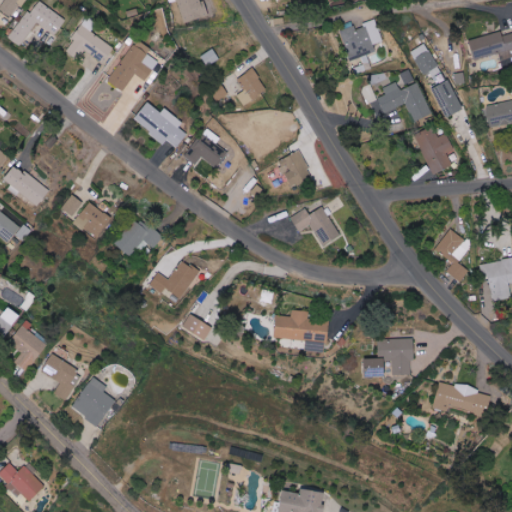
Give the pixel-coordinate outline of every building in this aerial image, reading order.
[(6,0),(0,7),(0,8),(11,17),(24,0),(6,0)] [(205,17),(199,0),(177,0),(184,23),(205,17)] [(9,38),(21,46),(37,22),(57,35),(67,19),(39,1),(31,13),(27,10),(9,38)] [(340,31),(351,61),(377,52),(374,45),(383,41),(375,20),(355,28),(354,25),(340,31)] [(71,39),(102,63),(114,49),(83,24),(71,39)] [(470,40),(474,59),(499,53),(503,67),(511,64),(511,59),(511,58),(511,57),(511,33),(503,35),(502,32),(470,40)] [(136,74),(147,81),(159,61),(147,54),(151,49),(136,39),(109,82),(125,92),(136,74)] [(439,67),(425,43),(411,51),(425,75),(439,67)] [(207,67),(220,59),(213,48),(201,56),(207,67)] [(268,91),(255,69),(238,79),(245,91),(238,95),(244,106),(268,91)] [(414,81),(411,70),(402,73),(405,84),(414,81)] [(433,88),(447,118),(464,110),(450,80),(433,88)] [(417,83),(401,90),(397,82),(384,88),(386,94),(378,98),(385,113),(406,103),(415,122),(431,114),(417,83)] [(229,95),(223,84),(211,91),(217,101),(229,95)] [(377,100),(370,84),(361,88),(368,104),(377,100)] [(511,101),(486,106),(490,126),(511,122),(511,101)] [(183,122),(165,108),(162,113),(148,102),(134,120),(165,144),(168,140),(178,148),(188,134),(179,127),(183,122)] [(202,158),(216,168),(228,152),(217,144),(221,138),(207,128),(186,157),(197,165),(202,158)] [(454,150),(447,133),(438,137),(434,128),(416,136),(434,174),(453,165),(447,153),(454,150)] [(0,167),(9,156),(0,149),(0,167)] [(314,177),(301,151),(279,162),(292,188),(314,177)] [(50,192),(16,165),(4,179),(38,206),(50,192)] [(73,216),(84,202),(72,194),(62,208),(73,216)] [(111,217),(89,202),(75,223),(97,238),(111,217)] [(301,232),(311,225),(325,246),(342,236),(324,207),(311,215),(306,208),(292,217),(301,232)] [(21,228),(0,208),(0,235),(8,243),(21,228)] [(147,244),(155,249),(164,236),(150,226),(148,230),(133,220),(116,246),(131,256),(136,248),(143,252),(147,244)] [(436,250),(453,263),(447,272),(461,282),(469,270),(458,263),(472,244),(451,229),(436,250)] [(511,284),(511,258),(484,264),(491,302),(511,298),(511,297),(510,284),(511,284)] [(183,299),(200,270),(182,260),(170,280),(158,273),(150,287),(162,294),(165,289),(183,299)] [(0,315),(0,333),(6,337),(21,316),(9,307),(2,317),(0,315)] [(330,322),(309,320),(309,311),(292,310),(292,316),(277,315),(275,338),(307,340),(306,350),(322,351),(323,343),(329,343),(330,322)] [(214,327),(191,314),(183,327),(206,341),(214,327)] [(10,344),(22,352),(15,362),(29,372),(48,344),(22,326),(10,344)] [(416,361),(415,339),(378,339),(379,358),(393,358),(394,376),(412,375),(411,361),(416,361)] [(68,400),(82,372),(51,356),(43,373),(62,382),(56,394),(68,400)] [(387,376),(386,358),(366,359),(366,377),(387,376)] [(108,386),(93,377),(74,409),(101,425),(116,399),(104,393),(108,386)] [(436,409),(448,412),(470,417),(471,413),(487,417),(492,394),(442,382),(436,409)] [(0,473),(0,474),(30,502),(45,486),(33,475),(37,470),(28,462),(20,472),(10,463),(0,473)] [(284,489),(280,511),(324,511),(328,491),(302,487),(301,492),(284,489)]
